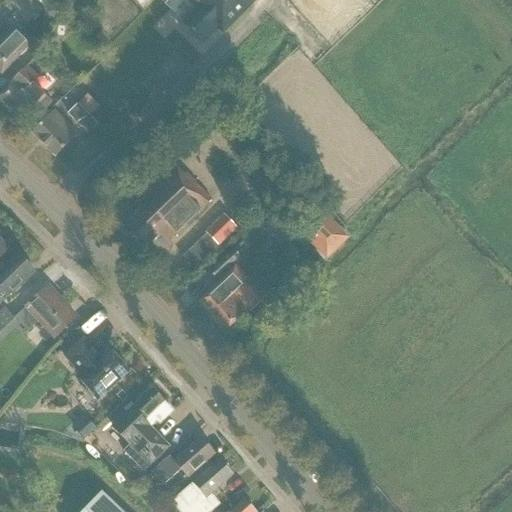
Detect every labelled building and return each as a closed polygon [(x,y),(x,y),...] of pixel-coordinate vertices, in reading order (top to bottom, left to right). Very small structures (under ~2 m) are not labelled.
[(187,0),(195,7),(181,22),(182,23),(203,45),(217,30),(222,35),(255,2),(252,0),(187,0)] [(51,2),(45,7),(46,16),(52,22),(61,12),(51,2)] [(33,43),(14,25),(2,37),(0,34),(0,75),(1,77),(33,43)] [(139,89),(156,73),(137,52),(120,67),(139,89)] [(39,77),(27,66),(0,94),(0,101),(21,121),(32,109),(39,115),(52,101),(33,84),(39,77)] [(88,95),(78,105),(90,117),(100,107),(88,95)] [(88,133),(97,124),(90,117),(78,105),(69,114),(88,133)] [(56,157),(78,134),(54,111),(32,133),(56,157)] [(159,171),(149,160),(128,181),(137,191),(159,171)] [(123,226),(145,249),(156,260),(172,244),(170,241),(211,201),(187,174),(184,176),(172,164),(131,203),(138,211),(123,226)] [(218,247),(237,230),(224,215),(205,232),(218,247)] [(322,215),(304,233),(318,248),(315,251),(325,262),(348,240),(322,215)] [(282,246),(291,238),(273,217),(264,225),(282,246)] [(0,240),(0,258),(9,250),(0,240)] [(215,281),(242,260),(235,251),(208,272),(215,281)] [(35,272),(18,255),(0,273),(0,304),(11,293),(12,295),(35,272)] [(213,318),(250,281),(236,265),(221,280),(198,302),(213,318)] [(213,318),(228,333),(259,303),(272,290),(258,274),(251,279),(213,318)] [(77,318),(48,287),(25,309),(15,319),(27,332),(38,322),(53,340),(77,318)] [(272,290),(259,303),(271,315),(284,302),(272,290)] [(100,357),(83,339),(64,357),(81,375),(77,378),(86,388),(86,392),(92,399),(96,399),(98,401),(129,372),(108,350),(100,357)] [(115,424),(113,427),(131,445),(123,452),(143,472),(150,466),(165,452),(169,448),(151,428),(157,422),(160,425),(173,412),(151,390),(115,424)] [(192,483),(213,464),(209,460),(215,455),(200,438),(174,461),(170,457),(152,473),(163,486),(180,471),(188,480),(189,480),(192,483)] [(192,483),(171,502),(180,511),(207,511),(218,503),(210,495),(232,476),(219,461),(214,466),(213,464),(192,483)] [(120,511),(101,494),(84,511),(120,511)] [(229,511),(255,511),(243,499),(229,511)]
